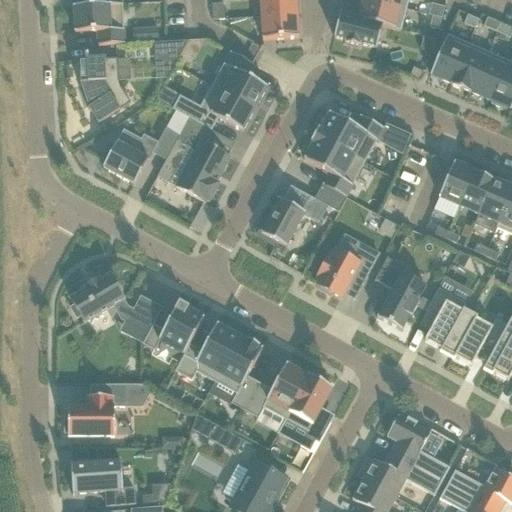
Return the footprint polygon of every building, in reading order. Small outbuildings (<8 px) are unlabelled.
[(296,17),(295,0),(259,0),(260,19),(296,17)] [(401,31),(406,10),(363,0),(362,0),(363,1),(361,1),(358,11),(360,12),(358,20),(339,15),(339,16),(401,31)] [(363,0),(406,10),(408,0),(363,0)] [(224,13),(223,5),(211,5),(212,13),(224,13)] [(95,7),(73,8),(74,35),(96,33),(97,47),(124,45),(123,31),(122,6),(95,7)] [(443,10),(430,7),(428,16),(441,19),(443,10)] [(224,20),(224,13),(212,13),(212,21),(224,20)] [(376,50),(381,28),(400,32),(401,31),(339,16),(333,39),(344,42),(343,45),(359,49),(360,46),(376,50)] [(478,21),(467,16),(463,25),(474,30),(478,21)] [(298,40),(296,17),(260,19),(262,42),(298,40)] [(432,17),(429,29),(438,31),(439,28),(441,19),(432,17)] [(500,25),(487,19),(483,28),(496,34),(500,25)] [(511,33),(511,30),(500,25),(496,34),(509,39),(511,33)] [(156,28),(144,29),(145,43),(157,42),(156,28)] [(450,85),(468,45),(447,36),(429,76),(450,85)] [(422,37),(419,50),(430,55),(432,51),(435,40),(422,37)] [(153,44),(153,51),(154,60),(160,60),(173,68),(186,42),(185,42),(153,44)] [(470,94),(487,54),(468,45),(450,85),(451,86),(450,87),(469,95),(469,94),(470,94)] [(266,89),(247,79),(253,67),(230,54),(211,88),(254,111),(266,89)] [(490,103),(507,62),(487,54),(470,94),(490,103)] [(117,60),(78,62),(79,85),(82,85),(83,88),(89,105),(90,108),(88,109),(87,110),(98,125),(130,104),(120,88),(118,89),(117,83),(118,83),(117,60)] [(510,111),(511,105),(511,64),(507,62),(490,103),(491,103),(490,105),(500,109),(501,108),(510,111)] [(242,134),(254,111),(211,88),(199,109),(179,98),(172,111),(211,132),(217,120),(242,134)] [(376,143),(383,130),(359,117),(353,128),(329,115),(320,131),(317,130),(314,137),(364,164),(376,143)] [(205,202),(208,204),(217,186),(215,185),(229,158),(208,147),(215,134),(211,132),(188,120),(179,137),(176,143),(195,153),(175,189),(204,205),(205,202)] [(116,144),(102,169),(134,187),(147,162),(148,163),(152,155),(165,162),(176,143),(179,137),(165,130),(157,144),(143,137),(140,141),(134,153),(117,143),(116,144)] [(364,164),(314,137),(310,144),(312,145),(303,161),(328,175),(321,186),(345,199),(352,186),(364,164)] [(459,207),(473,174),(453,165),(438,198),(459,207)] [(479,216),(493,183),(473,174),(459,207),(479,216)] [(479,216),(474,227),(494,235),(496,230),(511,193),(511,190),(493,183),(479,216)] [(338,214),(346,200),(321,187),(314,201),(338,214)] [(511,193),(496,230),(511,236),(511,193)] [(265,221),(257,238),(273,246),(274,243),(285,249),(304,215),(279,201),(267,223),(265,221)] [(384,220),(378,233),(390,239),(397,227),(384,220)] [(448,233),(437,228),(434,235),(445,240),(448,233)] [(456,245),(459,238),(448,233),(445,240),(456,245)] [(317,291),(329,297),(330,294),(340,300),(356,272),(366,277),(378,256),(357,245),(349,260),(335,253),(333,256),(330,255),(315,281),(318,283),(316,287),(318,288),(317,291)] [(484,257),(488,250),(477,245),(473,253),(484,257)] [(495,262),(499,255),(488,250),(484,257),(495,262)] [(458,252),(452,263),(462,268),(468,258),(458,252)] [(425,288),(402,276),(405,270),(387,260),(388,259),(387,259),(374,283),(375,283),(375,282),(392,292),(378,319),(377,318),(376,319),(401,333),(402,332),(401,331),(409,318),(410,319),(417,308),(418,304),(416,303),(425,288)] [(73,307),(69,309),(76,320),(77,320),(80,318),(81,319),(84,324),(87,322),(112,307),(119,318),(121,321),(126,324),(146,334),(148,335),(152,327),(151,327),(136,319),(130,316),(132,313),(133,313),(133,311),(129,309),(127,308),(126,307),(123,302),(123,301),(109,277),(101,282),(99,283),(99,282),(98,281),(84,290),(85,291),(73,298),(70,300),(73,305),(73,307)] [(442,279),(436,289),(463,303),(468,293),(442,279)] [(437,320),(424,343),(440,352),(439,354),(446,358),(470,315),(462,311),(466,305),(465,305),(438,290),(425,314),(437,320)] [(418,304),(417,308),(424,312),(429,303),(421,299),(418,304)] [(148,335),(142,346),(154,352),(159,343),(183,356),(189,346),(203,320),(187,311),(187,309),(180,305),(178,304),(163,332),(152,326),(152,327),(148,335)] [(470,315),(446,358),(453,361),(454,359),(471,368),(483,345),(495,352),(510,324),(509,323),(506,327),(495,321),(490,329),(475,321),(477,319),(470,315)] [(495,352),(485,370),(507,383),(511,374),(511,324),(510,324),(495,352)] [(184,356),(174,373),(191,383),(196,374),(214,384),(238,339),(218,328),(216,327),(201,353),(189,346),(183,356),(184,356)] [(238,339),(214,384),(235,396),(230,405),(244,413),(259,385),(246,379),(261,352),(257,349),(258,348),(249,343),(247,342),(246,343),(238,339)] [(101,371),(115,371),(115,378),(132,379),(133,355),(101,354),(101,371)] [(259,385),(244,413),(257,420),(263,410),(285,421),(309,377),(308,377),(307,378),(304,377),(285,366),(271,392),(259,385)] [(309,377),(285,421),(307,434),(307,435),(300,446),(311,452),(315,444),(319,445),(330,424),(317,417),(331,390),(325,386),(315,380),(314,381),(309,377)] [(64,420),(64,434),(64,435),(67,435),(67,439),(75,439),(89,439),(113,439),(113,409),(124,409),(124,406),(124,388),(124,387),(90,387),(90,399),(86,399),(86,408),(67,408),(67,419),(64,419),(64,420)] [(393,420),(386,433),(388,434),(386,438),(396,444),(390,455),(441,484),(449,470),(420,454),(430,435),(415,427),(416,426),(407,421),(406,422),(398,418),(395,421),(393,420)] [(215,426),(207,440),(235,456),(243,442),(215,426)] [(176,440),(171,445),(171,451),(182,450),(182,440),(176,440)] [(373,462),(363,482),(395,499),(404,482),(433,498),(441,484),(390,455),(383,467),(373,462)] [(71,465),(70,465),(72,498),(73,498),(73,496),(105,494),(106,508),(132,507),(134,506),(134,505),(133,493),(133,490),(125,491),(122,491),(121,484),(119,462),(118,462),(118,463),(79,466),(71,467),(71,465)] [(254,463),(229,510),(233,511),(268,511),(286,480),(254,463)] [(454,472),(446,486),(493,511),(499,511),(504,503),(511,507),(511,480),(493,470),(483,488),(454,472)] [(363,482),(352,501),(361,507),(358,511),(387,511),(395,499),(363,482)] [(493,511),(446,486),(439,501),(459,511),(493,511)] [(151,498),(142,499),(142,510),(162,509),(166,497),(151,498)]
